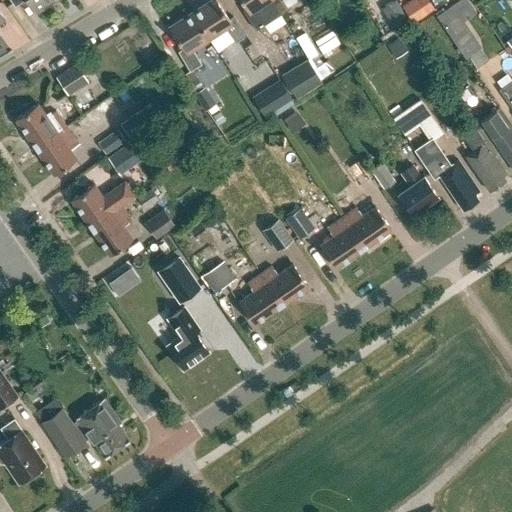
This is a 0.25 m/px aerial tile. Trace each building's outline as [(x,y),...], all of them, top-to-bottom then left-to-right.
[(17,0),(27,0),(36,12),(41,8),(42,10),(55,1),(54,0),(9,0),(12,4),(17,0)] [(213,0),(192,14),(209,39),(225,28),(236,42),(245,36),(233,17),(229,20),(216,0),(213,0)] [(241,12),(253,31),(263,25),(254,10),(268,0),(239,0),(245,9),(241,12)] [(393,0),(381,8),(394,29),(408,21),(395,0),(393,0)] [(411,0),(404,4),(413,20),(433,8),(429,1),(428,0),(411,0)] [(453,40),(469,29),(452,5),(436,16),(453,40)] [(178,53),(190,71),(201,65),(192,50),(209,39),(192,14),(170,29),(183,49),(178,53)] [(312,37),(324,57),(332,53),(329,49),(339,43),(329,26),(312,37)] [(297,37),(310,58),(318,53),(305,32),(297,37)] [(491,33),(467,51),(479,68),(503,50),(491,33)] [(399,38),(387,45),(394,57),(406,49),(399,38)] [(309,59),(283,75),(297,99),(323,83),(309,59)] [(53,76),(66,94),(86,80),(73,62),(53,76)] [(279,79),(252,97),(264,116),(291,99),(279,79)] [(511,84),(500,93),(511,109),(511,84)] [(216,102),(205,85),(193,92),(204,109),(216,102)] [(392,118),(403,134),(417,125),(428,140),(441,131),(419,99),(392,118)] [(15,119),(34,147),(65,126),(55,111),(47,117),(38,104),(15,119)] [(140,110),(120,124),(130,137),(149,123),(140,110)] [(482,122),(493,138),(492,139),(511,167),(511,127),(511,126),(505,130),(493,114),(482,122)] [(34,147),(54,175),(76,159),(67,146),(75,140),(65,126),(34,147)] [(102,142),(110,154),(130,140),(122,128),(102,142)] [(501,178),(506,175),(476,132),(464,140),(473,153),(466,157),(491,192),(504,182),(501,178)] [(109,159),(120,175),(150,155),(138,138),(109,159)] [(479,193),(457,162),(449,167),(431,140),(414,151),(433,180),(438,176),(463,211),(478,201),(474,196),(479,193)] [(156,167),(162,175),(178,164),(172,156),(156,167)] [(370,169),(384,190),(395,182),(381,162),(370,169)] [(413,167),(402,175),(410,187),(398,196),(412,216),(438,198),(424,178),(422,179),(413,167)] [(71,200),(90,228),(121,206),(135,197),(125,182),(102,197),(94,184),(71,200)] [(151,188),(137,198),(144,208),(158,199),(151,188)] [(90,228),(109,256),(132,240),(123,227),(131,221),(121,206),(90,228)] [(356,208),(341,218),(363,249),(391,230),(375,207),(362,216),(356,208)] [(287,218),(301,239),(315,229),(301,208),(287,218)] [(163,209),(144,223),(156,239),(174,225),(163,209)] [(363,249),(341,218),(327,228),(333,236),(319,246),(335,268),(363,249)] [(213,229),(219,239),(229,232),(223,222),(213,229)] [(292,242),(279,223),(259,238),(272,256),(292,242)] [(179,257),(158,271),(179,301),(199,287),(179,257)] [(234,281),(222,263),(203,276),(215,294),(234,281)] [(259,275),(281,306),(308,287),(292,264),(277,275),(271,267),(259,275)] [(137,265),(111,281),(118,292),(144,276),(137,265)] [(238,302),(254,325),(281,306),(259,275),(247,283),(253,292),(238,302)] [(166,345),(183,369),(208,352),(195,333),(199,330),(184,307),(168,319),(180,337),(166,345)] [(0,407),(17,396),(0,371),(0,407)] [(28,401),(39,394),(33,386),(23,394),(28,401)] [(62,409),(61,409),(43,422),(41,423),(65,456),(85,442),(85,441),(90,437),(105,458),(129,440),(118,425),(121,423),(104,399),(103,399),(76,418),(78,421),(73,425),(62,409)] [(5,464),(19,484),(45,466),(14,420),(1,429),(8,439),(0,443),(0,462),(0,463),(5,464)]
